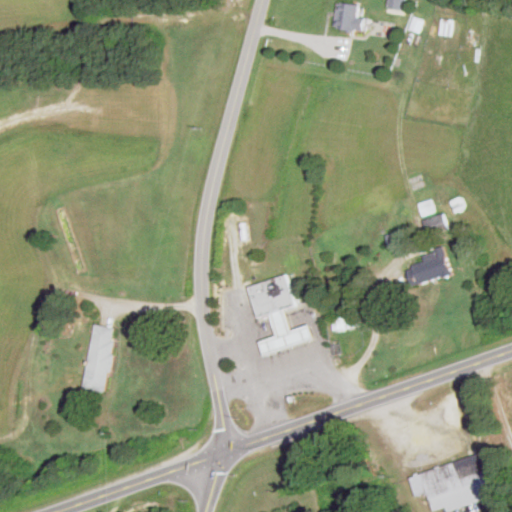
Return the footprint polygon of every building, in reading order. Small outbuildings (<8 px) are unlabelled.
[(406,8),(407,0),(391,0),(391,7),(406,8)] [(368,17),(361,17),(361,2),(339,2),(339,29),(368,29),(368,17)] [(455,19),(443,18),(442,34),(453,35),(455,19)] [(466,41),(478,45),(481,33),(469,30),(466,41)] [(438,212),(434,200),(422,203),(425,215),(438,212)] [(430,229),(449,224),(447,214),(427,220),(430,229)] [(387,236),(392,249),(409,243),(405,230),(387,236)] [(416,287),(456,274),(447,246),(425,253),(428,262),(410,267),(416,287)] [(299,304),(289,273),(252,286),(262,317),(274,313),(288,308),(299,304)] [(270,355),(318,338),(313,324),(296,330),(288,308),(274,313),(282,334),(264,340),(270,355)] [(361,313),(334,313),(334,329),(361,329),(361,313)] [(109,392),(120,328),(97,324),(87,388),(109,392)] [(450,511),(454,511),(511,495),(511,493),(499,449),(411,474),(418,496),(432,492),(437,511),(449,508),(450,511)]
